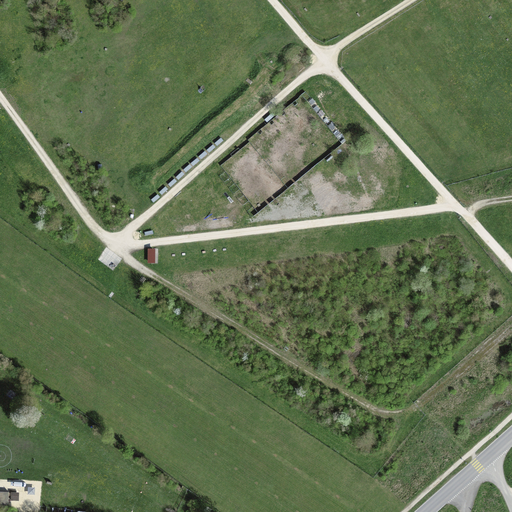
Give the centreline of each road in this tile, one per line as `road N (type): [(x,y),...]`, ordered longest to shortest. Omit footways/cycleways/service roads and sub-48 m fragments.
road 1 (track): [(412,0),(337,47),(114,250),(395,420),(511,332)]
road 2 (track): [(0,99),(114,250),(430,210)]
road 3 (track): [(462,209),(268,0)]
